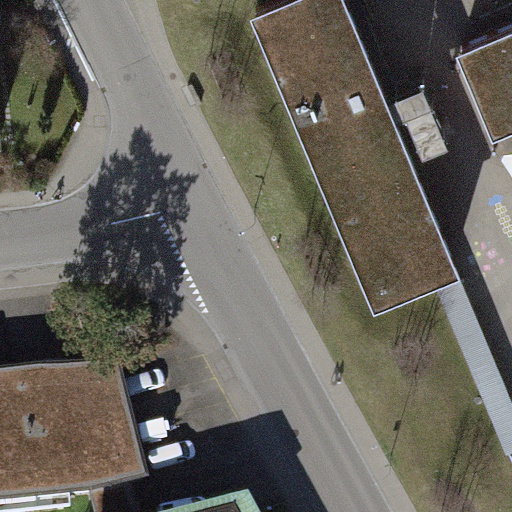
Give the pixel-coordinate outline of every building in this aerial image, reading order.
[(348,0),(258,0),(377,289),(454,258),(348,0)] [(511,2),(451,30),(488,112),(511,101),(511,2)] [(436,53),(402,61),(420,128),(454,119),(436,53)] [(511,443),(511,379),(462,265),(438,276),(511,444),(511,443)] [(116,369),(0,382),(0,500),(90,491),(143,477),(116,369)]
